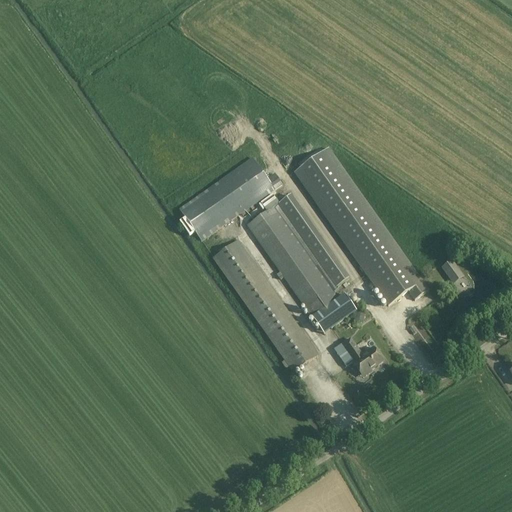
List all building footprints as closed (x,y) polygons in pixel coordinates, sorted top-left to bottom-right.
[(429,292),(329,149),(294,174),(388,308),(409,294),(415,302),(429,292)] [(253,160),(179,211),(201,243),(275,192),(253,160)] [(247,227),(324,336),(357,312),(346,295),(339,300),(334,293),(274,208),(279,204),(273,196),(259,205),(265,214),(247,227)] [(279,204),(274,208),(334,293),(338,290),(337,288),(350,279),(291,196),(279,204)] [(318,357),(237,243),(213,259),(294,374),(318,357)] [(442,269),(451,282),(461,274),(452,262),(442,269)] [(355,321),(363,322),(365,315),(356,313),(355,321)] [(362,357),(350,339),(342,345),(355,362),(352,364),(361,375),(369,370),(371,372),(383,363),(374,349),(362,357)]
